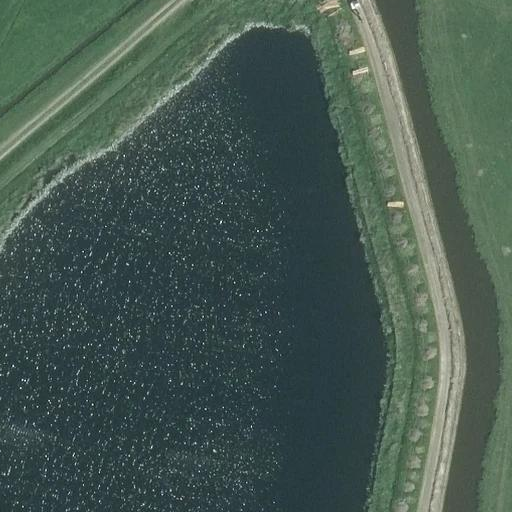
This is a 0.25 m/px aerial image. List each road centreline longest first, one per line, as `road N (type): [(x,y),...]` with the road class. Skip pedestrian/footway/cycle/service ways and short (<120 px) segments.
road 1 (track): [(352,0),(443,338),(445,380),(421,511)]
road 2 (track): [(0,158),(175,0)]
